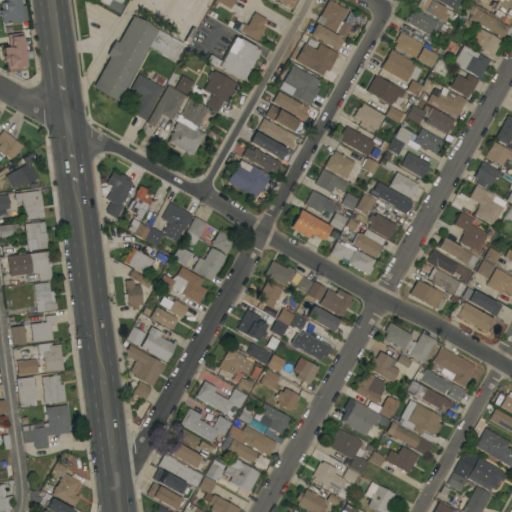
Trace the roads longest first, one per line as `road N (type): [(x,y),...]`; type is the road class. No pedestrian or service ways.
road 1 (residential): [(0,86),(511,375)]
road 2 (residential): [(384,13),(103,511)]
road 3 (residential): [(511,70),(260,511)]
road 4 (tertiary): [(75,182),(102,379)]
road 5 (residential): [(511,343),(416,511)]
road 6 (residential): [(202,194),(291,35)]
